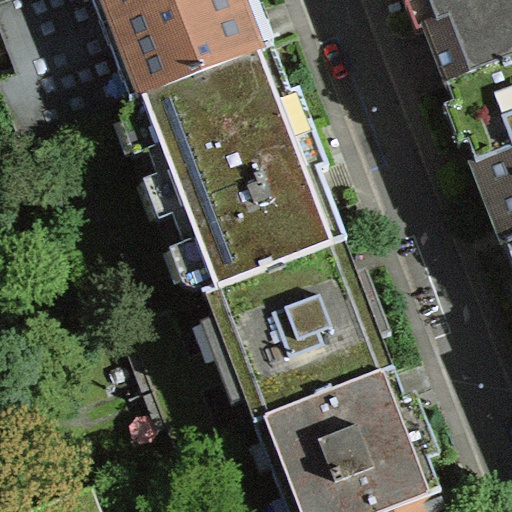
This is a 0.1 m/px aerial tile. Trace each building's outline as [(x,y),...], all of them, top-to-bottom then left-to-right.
[(0,108),(17,151),(126,109),(265,55),(244,0),(21,0),(0,8),(0,49),(12,81),(0,85),(0,108)] [(511,0),(404,0),(440,92),(511,64),(511,0)] [(200,302),(201,302),(339,249),(339,248),(323,205),(312,178),(321,174),(292,100),(284,103),(265,55),(126,109),(200,302)] [(464,155),(470,171),(511,155),(511,64),(440,92),(447,111),(438,115),(453,155),(463,151),(464,155)] [(511,246),(511,155),(470,171),(477,189),(501,251),(511,246)] [(511,246),(501,251),(508,268),(511,279),(511,246)] [(340,250),(339,249),(201,302),(201,304),(217,349),(184,362),(166,316),(123,333),(172,460),(215,443),(198,397),(231,384),(249,429),(250,431),(388,378),(388,376),(377,345),(386,342),(361,277),(352,281),(349,273),(340,250)] [(249,431),(279,511),(94,511),(88,493),(39,511),(397,511),(435,497),(405,420),(389,377),(388,378),(250,431),(249,431)] [(440,511),(435,497),(397,511),(440,511)]
